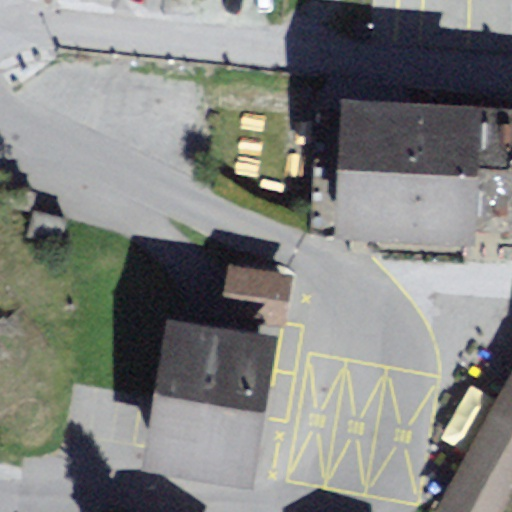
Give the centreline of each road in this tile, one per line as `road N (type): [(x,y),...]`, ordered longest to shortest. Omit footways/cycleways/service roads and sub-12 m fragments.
road 1 (residential): [(0,132),(299,255),(374,320),(350,510),(0,502)]
road 2 (residential): [(511,74),(0,19)]
